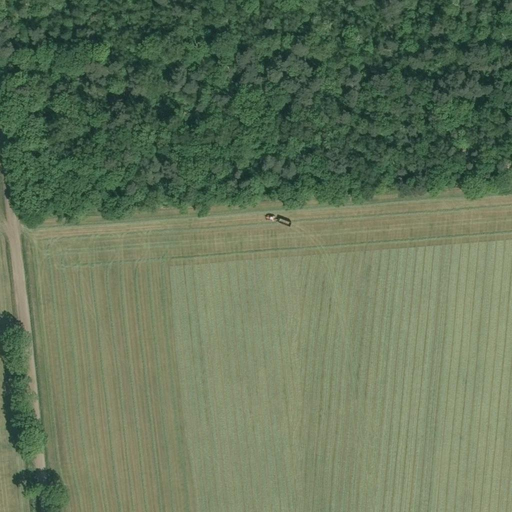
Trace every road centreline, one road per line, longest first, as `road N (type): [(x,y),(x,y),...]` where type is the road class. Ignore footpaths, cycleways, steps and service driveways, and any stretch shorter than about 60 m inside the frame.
road 1 (track): [(45,511),(13,223)]
road 2 (track): [(13,223),(0,97)]
